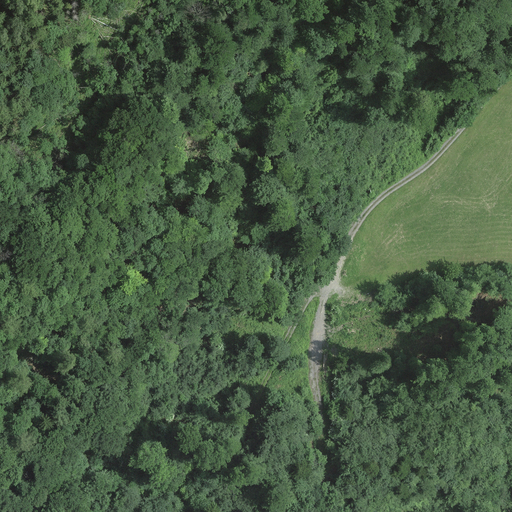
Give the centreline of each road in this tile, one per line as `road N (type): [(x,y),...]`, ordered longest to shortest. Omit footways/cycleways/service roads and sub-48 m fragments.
road 1 (track): [(326,286),(308,299),(236,449),(159,478),(128,511)]
road 2 (track): [(511,77),(450,144),(380,196),(326,286)]
road 3 (track): [(326,286),(315,474),(243,511)]
